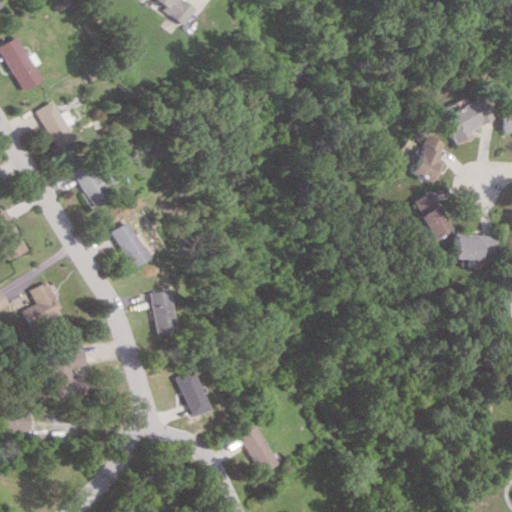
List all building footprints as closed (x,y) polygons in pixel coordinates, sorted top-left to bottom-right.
[(142,0),(173,20),(182,7),(171,0),(142,0)] [(16,55),(8,36),(0,39),(0,66),(11,89),(32,80),(24,64),(28,62),(24,51),(16,55)] [(463,129),(484,119),(473,97),(434,116),(447,143),(465,134),(463,129)] [(65,138),(58,125),(65,122),(58,110),(50,114),(43,100),(26,109),(47,148),(65,138)] [(511,107),(497,107),(496,134),(511,134),(511,107)] [(399,172),(424,183),(433,162),(427,159),(434,142),(416,134),(399,172)] [(62,170),(83,207),(102,197),(95,185),(105,180),(96,165),(85,171),(79,160),(62,170)] [(421,238),(441,229),(422,190),(402,200),(421,238)] [(0,256),(15,251),(0,210),(0,256)] [(119,267),(136,258),(118,220),(101,229),(119,267)] [(445,257),(472,258),(472,253),(490,254),(491,236),(446,234),(445,257)] [(36,280),(17,290),(25,304),(17,308),(25,323),(51,310),(36,280)] [(139,291),(143,334),(162,332),(158,289),(139,291)] [(75,374),(60,375),(59,366),(73,365),(72,347),(51,348),(52,354),(45,354),(47,394),(76,392),(75,374)] [(193,409),(178,369),(160,375),(175,415),(193,409)] [(0,429),(19,430),(19,410),(0,409),(0,429)] [(248,473),(266,463),(243,424),(225,435),(248,473)]
